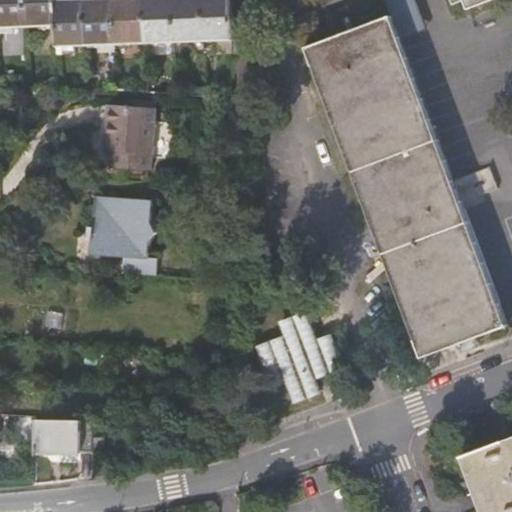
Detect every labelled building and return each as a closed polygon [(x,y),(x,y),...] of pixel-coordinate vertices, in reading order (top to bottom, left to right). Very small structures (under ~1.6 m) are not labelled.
[(59,28),(58,5),(58,0),(0,0),(0,35),(12,35),(13,30),(59,28)] [(176,43),(174,0),(164,0),(161,0),(161,5),(145,6),(146,44),(176,43)] [(174,0),(176,43),(205,42),(204,3),(188,4),(187,0),(174,0)] [(233,40),(233,39),(232,0),(219,0),(219,2),(204,3),(205,42),(233,40)] [(251,39),(253,0),(232,0),(233,39),(251,39)] [(410,0),(404,0),(382,8),(401,57),(427,47),(410,0)] [(458,0),(460,4),(462,10),(488,0),(458,0)] [(89,47),(119,45),(117,2),(103,3),(103,8),(88,9),(89,47)] [(119,45),(146,44),(145,6),(130,7),(129,2),(117,2),(119,45)] [(60,48),(89,47),(88,9),(70,10),(70,5),(58,5),(59,28),(60,48)] [(463,220),(401,57),(382,8),(298,38),(415,349),(447,337),(468,330),(500,318),(463,220)] [(207,97),(206,108),(246,111),(247,103),(247,100),(207,97)] [(111,169),(151,172),(156,105),(136,103),(136,110),(110,107),(107,151),(112,151),(111,169)] [(129,276),(158,278),(160,256),(151,255),(151,244),(161,237),(152,229),(154,205),(110,202),(110,203),(98,203),(96,233),(91,233),(91,244),(97,244),(98,239),(110,240),(109,258),(130,259),(129,276)] [(97,257),(109,258),(110,240),(98,239),(97,244),(97,257)] [(286,333),(265,341),(288,406),(326,393),(320,377),(343,369),(330,333),(319,337),(309,309),(281,319),(286,333)] [(472,339),(468,330),(447,337),(451,347),(472,339)] [(40,419),(38,455),(93,459),(94,423),(40,419)] [(511,511),(511,435),(461,454),(482,511),(511,511)]
